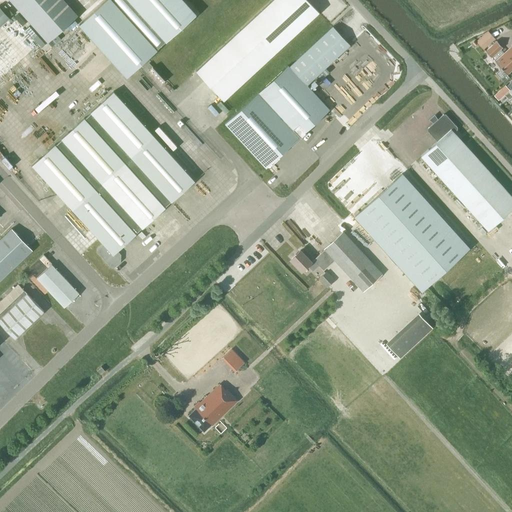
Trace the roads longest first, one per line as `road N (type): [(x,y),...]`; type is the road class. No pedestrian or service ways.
road 1 (unclassified): [(262,229),(421,72)]
road 2 (unclassified): [(116,306),(0,176)]
road 3 (unclassified): [(0,422),(116,306)]
road 4 (unclassified): [(116,306),(233,199)]
road 5 (unclassified): [(511,171),(421,72)]
